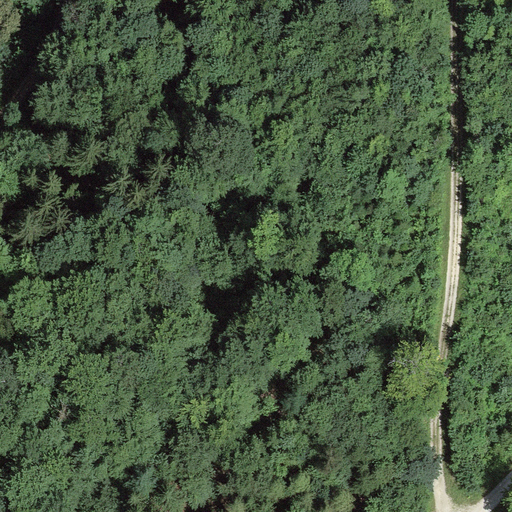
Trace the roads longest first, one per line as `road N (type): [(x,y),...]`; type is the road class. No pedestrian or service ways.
road 1 (track): [(455,0),(458,227),(435,431),(445,511)]
road 2 (track): [(67,0),(59,27),(0,117)]
